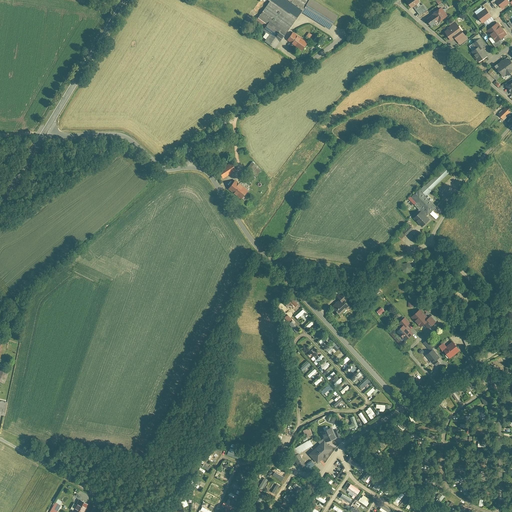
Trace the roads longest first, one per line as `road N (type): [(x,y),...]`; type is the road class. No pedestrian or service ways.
road 1 (residential): [(396,0),(194,145),(187,168)]
road 2 (residential): [(275,266),(405,407)]
road 3 (residential): [(429,241),(369,268),(300,259),(275,266)]
road 4 (residential): [(45,129),(123,136),(164,169),(187,168)]
road 5 (residential): [(298,511),(344,443),(405,407)]
road 6 (tertiary): [(45,129),(121,4)]
road 7 (residential): [(511,125),(465,178),(429,241)]
road 8 (residential): [(187,168),(208,173),(275,266)]
road 9 (residential): [(405,407),(511,340)]
